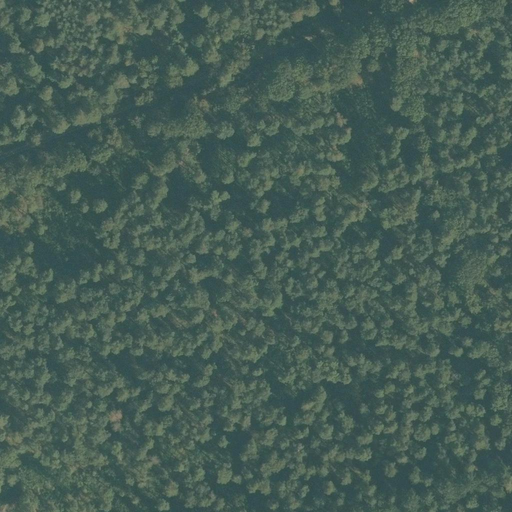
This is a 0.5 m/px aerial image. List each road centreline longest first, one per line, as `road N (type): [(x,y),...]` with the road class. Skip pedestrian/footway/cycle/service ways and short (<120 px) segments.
road 1 (track): [(511,1),(0,197)]
road 2 (track): [(0,156),(408,0)]
road 3 (track): [(159,136),(282,511)]
road 4 (track): [(511,397),(394,46)]
road 5 (track): [(379,511),(511,468)]
